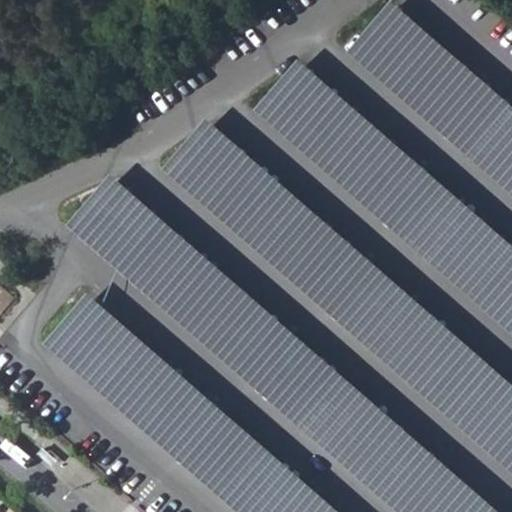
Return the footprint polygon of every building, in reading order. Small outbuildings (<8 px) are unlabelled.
[(511,107),(391,3),(349,51),(511,192),(511,107)] [(511,245),(300,61),(257,111),(511,332),(511,245)] [(511,383),(209,121),(167,169),(511,467),(511,383)] [(498,511),(113,179),(71,227),(399,511),(498,511)] [(338,511),(88,296),(46,345),(238,511),(338,511)] [(44,447),(40,452),(54,465),(58,460),(44,447)]
